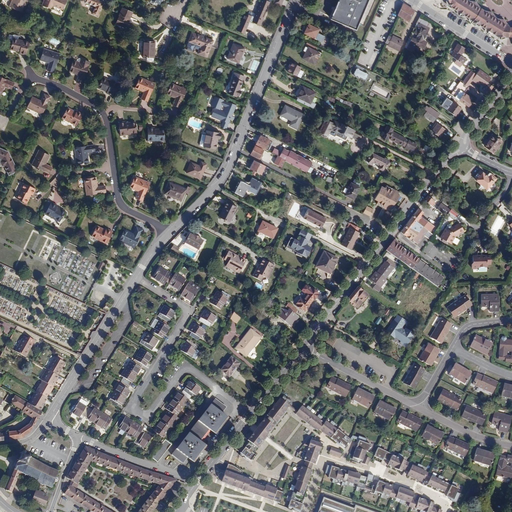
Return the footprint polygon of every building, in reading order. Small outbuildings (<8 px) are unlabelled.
[(27,3),(28,0),(11,0),(9,7),(21,12),(24,5),(25,3),(27,3)] [(62,10),(66,0),(43,0),(42,5),(46,7),(47,6),(51,8),(52,8),(53,6),(62,10)] [(103,2),(98,0),(81,0),(82,1),(95,7),(92,14),(97,16),(103,2)] [(260,26),(270,0),(261,0),(256,13),(252,22),(260,26)] [(356,30),(368,0),(338,0),(338,2),(332,15),(331,19),(356,30)] [(480,10),(478,7),(474,4),(473,6),(468,2),(468,1),(467,0),(446,0),(449,4),(469,18),(470,17),(473,20),(480,10)] [(480,10),(477,2),(469,0),(468,1),(468,2),(473,6),(474,4),(478,7),(480,10)] [(409,22),(415,11),(403,4),(398,15),(409,22)] [(126,28),(132,13),(122,9),(116,24),(126,28)] [(477,22),(483,12),(480,10),(473,20),(477,22)] [(511,32),(504,27),(505,25),(496,19),(495,20),(489,16),(490,15),(487,13),(483,12),(477,22),(480,24),(480,25),(497,37),(500,37),(504,37),(508,37),(511,32)] [(496,19),(492,12),(483,12),(487,13),(490,15),(489,16),(495,20),(496,19)] [(244,34),(249,21),(252,16),(244,13),(237,31),(244,34)] [(423,40),(429,28),(425,26),(427,22),(422,19),(414,33),(417,35),(415,39),(412,38),(410,42),(407,41),(404,48),(412,52),(415,46),(423,49),(426,42),(423,40)] [(511,32),(504,21),(496,19),(505,25),(504,27),(511,32)] [(318,33),(319,30),(308,24),(304,33),(321,42),(324,36),(318,33)] [(511,30),(511,32),(508,37),(504,37),(500,37),(497,37),(510,41),(511,42),(511,30)] [(211,47),(213,41),(192,33),(188,42),(200,47),(199,50),(197,54),(212,60),(218,49),(211,47)] [(26,55),(29,42),(17,39),(18,37),(9,35),(8,40),(12,41),(10,50),(19,52),(19,54),(26,55)] [(398,51),(403,41),(392,36),(392,37),(389,36),(386,43),(389,44),(388,46),(398,51)] [(154,58),(155,42),(143,41),(142,57),(147,57),(153,58),(154,58)] [(317,48),(303,41),(298,51),(304,55),(305,52),(303,51),(305,47),(315,52),(315,51),(317,48)] [(200,47),(188,42),(186,48),(190,50),(192,47),(199,50),(200,47)] [(238,63),(244,49),(233,44),(227,58),(238,63)] [(461,56),(463,53),(465,49),(457,44),(452,52),(453,52),(451,56),(462,65),(466,59),(461,56)] [(320,57),(322,54),(315,51),(315,52),(305,47),(303,51),(305,52),(304,55),(302,59),(314,65),(318,56),(320,57)] [(53,72),(59,54),(44,49),(40,60),(49,63),(47,70),(53,72)] [(76,62),(73,61),(69,72),(78,75),(76,82),(83,84),(88,66),(90,62),(81,59),(79,63),(76,62)] [(256,73),(259,61),(252,60),(250,72),(256,73)] [(303,72),(300,70),(301,68),(291,62),(289,66),(290,66),(287,72),(300,78),(303,72)] [(365,81),(368,74),(356,68),(352,74),(365,81)] [(491,79),(479,70),(476,75),(488,83),(491,79)] [(239,90),(242,82),(243,83),(245,78),(233,73),(231,78),(234,79),(228,93),(236,97),(237,95),(240,96),(241,92),(239,90)] [(488,83),(476,75),(472,81),(477,85),(479,83),(485,88),(481,93),(486,96),(493,87),(492,87),(488,83)] [(11,89),(13,83),(0,77),(0,94),(0,95),(4,86),(11,89)] [(467,87),(472,81),(466,77),(461,83),(467,87)] [(112,96),(117,84),(102,78),(98,88),(107,92),(106,93),(112,96)] [(147,101),(154,84),(140,78),(135,89),(144,92),(141,99),(147,101)] [(464,93),(466,90),(467,89),(468,87),(467,87),(461,83),(459,81),(450,94),(467,107),(471,102),(469,101),(471,98),(464,93)] [(179,107),(186,90),(171,83),(167,94),(175,98),(173,105),(179,107)] [(310,104),(315,93),(302,86),(301,90),(297,97),(310,104)] [(42,115),(50,97),(44,94),(41,101),(32,97),(27,108),(42,115)] [(455,117),(461,109),(453,102),(447,110),(455,117)] [(231,116),(235,106),(228,103),(224,113),(215,109),(212,117),(223,121),(228,123),(230,119),(234,121),(235,118),(231,116)] [(297,129),(303,115),(285,106),(281,115),(292,121),(290,126),(297,129)] [(76,126),(82,114),(76,111),(75,113),(68,108),(62,118),(76,126)] [(439,114),(430,108),(427,112),(436,118),(439,114)] [(433,123),(436,118),(427,112),(427,111),(423,116),(433,123)] [(228,123),(223,121),(221,128),(227,131),(229,124),(228,123)] [(361,135),(333,121),(329,129),(337,133),(337,131),(351,138),(352,138),(358,141),(359,140),(360,139),(361,138),(360,137),(361,135)] [(136,133),(135,122),(126,123),(125,122),(119,123),(120,136),(136,133)] [(447,132),(437,124),(434,128),(431,131),(440,138),(444,133),(446,134),(447,132)] [(414,143),(391,132),(393,129),(386,126),(383,132),(381,131),(379,135),(381,136),(380,137),(387,140),(388,138),(403,146),(403,145),(405,147),(405,148),(409,150),(409,149),(413,150),(416,145),(415,144),(414,143)] [(164,141),(164,129),(154,129),(154,128),(148,128),(148,141),(164,141)] [(215,149),(217,138),(219,139),(220,134),(207,131),(206,137),(202,136),(201,141),(201,144),(202,146),(215,149)] [(494,153),(502,142),(493,135),(484,146),(494,153)] [(265,150),(269,140),(260,136),(255,145),(265,150)] [(88,163),(87,153),(94,152),(93,145),(75,148),(77,164),(88,163)] [(259,159),(263,151),(255,146),(250,154),(259,159)] [(14,169),(7,151),(0,147),(0,158),(0,159),(0,163),(1,166),(4,167),(5,167),(6,170),(5,170),(7,176),(12,174),(14,169)] [(312,162),(290,151),(290,152),(284,149),(282,153),(287,156),(285,160),(308,171),(312,162)] [(45,164),(49,156),(39,151),(31,165),(49,174),(52,168),(45,164)] [(388,162),(372,153),(365,160),(371,165),(374,162),(380,166),(379,169),(383,171),(386,165),(388,162)] [(281,167),(285,161),(285,160),(279,157),(278,156),(274,164),(281,167)] [(308,171),(285,160),(285,161),(307,172),(308,171)] [(261,175),(265,166),(254,161),(250,169),(253,171),(251,174),(255,176),(256,173),(261,175)] [(200,179),(205,168),(199,166),(190,162),(186,173),(200,179)] [(487,190),(496,179),(489,173),(487,175),(486,175),(485,175),(484,174),(484,173),(480,170),(476,175),(477,176),(474,180),(480,185),(480,187),(482,188),(484,188),(487,190)] [(142,201),(149,183),(135,177),(130,188),(139,192),(136,198),(142,201)] [(105,193),(104,186),(97,187),(96,178),(93,178),(87,179),(84,179),(86,195),(105,193)] [(256,195),(262,183),(252,178),(250,182),(250,183),(249,186),(243,183),(241,181),(234,193),(242,197),(246,190),(256,195)] [(188,194),(191,188),(187,187),(186,190),(169,183),(165,194),(181,201),(185,193),(188,194)] [(354,200),(360,187),(351,183),(344,195),(354,200)] [(27,203),(31,195),(32,196),(35,189),(23,184),(16,198),(27,203)] [(397,195),(391,192),(393,190),(386,186),(385,188),(381,187),(374,200),(378,202),(376,204),(383,208),(385,205),(390,208),(391,209),(400,197),(397,195)] [(435,203),(432,201),(430,200),(431,198),(428,196),(425,200),(433,206),(435,203)] [(229,223),(237,207),(227,202),(219,217),(229,223)] [(59,222),(65,211),(57,207),(58,206),(51,203),(45,214),(59,222)] [(449,212),(450,210),(441,203),(437,209),(444,215),(446,216),(447,214),(449,212)] [(370,217),(373,211),(366,207),(363,213),(370,217)] [(458,213),(451,208),(450,210),(449,212),(456,216),(458,213)] [(326,219),(307,209),(303,218),(321,228),(326,219)] [(378,217),(387,221),(389,217),(385,215),(387,211),(382,209),(378,217)] [(429,231),(433,226),(420,216),(423,212),(418,209),(400,231),(417,244),(428,230),(429,231)] [(489,232),(497,236),(505,220),(497,216),(489,232)] [(273,239),(277,229),(262,222),(257,232),(273,239)] [(351,250),(359,233),(357,232),(359,228),(349,223),(347,227),(349,229),(341,245),(351,250)] [(462,225),(454,228),(450,227),(446,228),(440,240),(442,242),(441,243),(445,246),(446,244),(450,246),(456,237),(465,234),(462,225)] [(106,244),(112,232),(105,228),(104,230),(97,226),(92,237),(106,244)] [(134,248),(142,230),(136,227),(133,234),(124,230),(119,240),(134,248)] [(304,240),(307,233),(301,230),(298,237),(300,239),(299,242),(295,240),(291,248),(297,252),(296,253),(302,256),(306,258),(309,253),(307,252),(309,248),(305,246),(307,242),(304,240)] [(198,251),(202,243),(199,241),(199,239),(194,237),(193,237),(189,235),(185,244),(198,251)] [(444,278),(418,260),(419,259),(399,245),(400,244),(398,242),(400,239),(397,236),(386,250),(412,269),(416,272),(419,274),(437,287),(438,286),(444,278)] [(239,273),(245,262),(238,258),(239,257),(228,252),(224,260),(228,262),(226,266),(239,273)] [(330,274),(338,259),(324,252),(316,267),(330,274)] [(490,265),(490,259),(486,259),(486,257),(477,257),(477,256),(472,256),(472,263),(470,264),(470,267),(472,269),(475,269),(477,266),(486,266),(486,265),(490,265)] [(385,279),(394,268),(393,267),(395,264),(388,259),(386,262),(385,261),(376,273),(385,279)] [(267,279),(274,266),(264,260),(260,266),(259,265),(252,277),(261,281),(263,277),(267,279)] [(164,285),(171,274),(160,267),(153,278),(164,285)] [(380,288),(386,280),(385,279),(376,273),(375,272),(369,280),(375,284),(373,288),(379,292),(381,289),(380,288)] [(179,291),(186,279),(175,273),(168,284),(179,291)] [(448,281),(444,278),(438,286),(442,289),(448,281)] [(191,302),(198,290),(191,286),(192,284),(189,282),(181,295),(191,302)] [(301,291),(307,295),(309,297),(314,300),(315,301),(318,300),(320,298),(320,295),(320,293),(307,283),(301,291)] [(357,309),(368,295),(358,286),(347,301),(351,303),(350,304),(357,309)] [(221,309),(229,296),(222,291),(220,293),(217,291),(210,302),(221,309)] [(454,317),(471,305),(465,295),(447,307),(454,317)] [(498,311),(498,295),(481,295),(481,305),(485,305),(485,306),(489,306),(489,311),(498,311)] [(310,306),(309,306),(314,300),(309,297),(308,299),(306,297),(303,301),(300,299),(294,306),(302,311),(302,310),(305,312),(310,306)] [(107,313),(111,306),(107,303),(102,310),(107,313)] [(297,310),(289,304),(286,308),(288,309),(294,314),(297,310)] [(169,323),(175,313),(164,306),(158,316),(169,323)] [(291,327),(299,317),(294,314),(288,309),(287,311),(282,309),(280,307),(277,310),(279,312),(277,315),(291,327)] [(209,328),(216,317),(205,310),(199,321),(209,328)] [(236,323),(241,317),(234,312),(229,318),(236,323)] [(311,322),(304,316),(301,319),(308,325),(311,322)] [(406,346),(414,334),(407,329),(405,332),(400,329),(404,323),(407,324),(408,322),(397,316),(386,332),(394,338),(395,337),(401,341),(401,342),(406,346)] [(440,343),(451,324),(441,319),(431,337),(440,343)] [(162,338),(169,328),(155,320),(151,327),(153,329),(152,332),(162,338)] [(198,341),(206,327),(203,324),(200,328),(193,324),(189,331),(191,333),(189,336),(198,341)] [(245,357),(261,338),(251,329),(246,336),(245,335),(235,349),(245,357)] [(152,351),(158,340),(147,333),(142,341),(141,340),(139,343),(152,351)] [(486,354),(491,344),(476,335),(471,345),(481,350),(481,352),(486,354)] [(23,339),(15,351),(25,357),(30,347),(31,348),(33,345),(35,341),(29,338),(29,339),(24,336),(23,339)] [(511,360),(511,340),(500,339),(498,359),(505,360),(507,360),(507,355),(505,355),(505,350),(511,350),(511,355),(510,356),(509,360),(511,360)] [(191,357),(198,347),(194,345),(187,340),(180,350),(191,357)] [(428,365),(434,355),(436,355),(439,350),(428,343),(419,359),(428,365)] [(145,366),(152,356),(141,349),(134,359),(143,365),(145,366)] [(59,371),(64,362),(55,357),(47,370),(48,370),(58,375),(60,371),(59,371)] [(229,377),(239,364),(231,357),(220,371),(229,377)] [(136,375),(143,365),(134,359),(132,363),(130,361),(125,369),(136,375)] [(465,383),(470,374),(460,368),(461,366),(456,363),(449,374),(465,383)] [(414,389),(424,370),(415,365),(404,383),(414,389)] [(129,386),(136,375),(125,369),(120,376),(123,378),(121,381),(129,386)] [(53,387),(59,376),(58,375),(48,370),(45,375),(44,375),(41,380),(42,381),(53,387)] [(492,392),(497,382),(477,373),(473,384),(492,392)] [(345,396),(350,386),(331,377),(326,386),(345,396)] [(50,393),(54,388),(53,387),(42,381),(36,392),(37,393),(46,398),(48,394),(49,393),(50,393)] [(130,391),(128,389),(129,386),(121,381),(114,392),(126,398),(130,391)] [(195,396),(201,389),(190,381),(189,383),(188,385),(183,391),(191,397),(193,394),(195,396)] [(511,398),(511,387),(510,387),(510,386),(504,384),(501,396),(511,398)] [(368,407),(373,398),(363,393),(364,391),(358,388),(353,399),(368,407)] [(183,407),(191,397),(183,391),(181,394),(178,392),(173,399),(183,407)] [(457,409),(462,400),(443,391),(438,400),(457,409)] [(121,406),(126,398),(114,392),(108,402),(117,407),(118,404),(121,406)] [(43,406),(47,398),(46,398),(37,393),(34,398),(33,397),(29,404),(41,411),(44,407),(43,406)] [(0,441),(21,438),(30,432),(43,411),(41,411),(29,404),(15,395),(11,403),(33,417),(29,425),(20,431),(9,432),(9,433),(2,434),(0,433),(0,441)] [(264,418),(256,429),(258,430),(260,429),(264,432),(263,433),(266,436),(278,420),(279,421),(283,417),(281,416),(288,407),(292,402),(283,396),(281,399),(280,398),(267,415),(268,417),(266,420),(264,418)] [(84,417),(89,409),(86,407),(88,403),(81,399),(72,413),(79,418),(81,415),(84,417)] [(183,407),(173,399),(165,409),(168,411),(176,417),(183,407)] [(200,441),(209,429),(214,433),(227,417),(221,413),(226,407),(215,399),(172,455),(181,463),(182,463),(187,457),(192,462),(205,445),(200,441)] [(390,420),(395,411),(384,405),(385,404),(380,401),(374,412),(390,420)] [(296,413),(295,414),(317,431),(319,429),(343,448),(347,443),(349,444),(351,440),(337,429),(337,430),(326,421),(324,423),(302,406),(297,411),(295,409),(294,411),(296,413)] [(482,425),(486,415),(466,406),(462,417),(482,425)] [(281,416),(283,417),(289,408),(288,407),(281,416)] [(95,424),(101,413),(94,408),(92,411),(89,409),(84,417),(95,424)] [(171,429),(178,419),(176,417),(168,411),(161,421),(171,429)] [(416,431),(421,421),(402,412),(397,421),(416,431)] [(507,433),(511,417),(494,412),(492,422),(496,423),(495,424),(500,425),(499,430),(507,433)] [(107,426),(111,421),(112,419),(101,413),(95,424),(105,430),(107,426)] [(126,433),(132,422),(125,417),(123,420),(120,418),(115,426),(126,433)] [(258,449),(279,421),(278,420),(266,436),(264,439),(257,448),(258,449)] [(164,438),(171,429),(161,421),(153,430),(164,438)] [(136,439),(141,431),(138,429),(140,426),(132,422),(126,433),(136,439)] [(438,444),(443,435),(432,429),(433,428),(427,425),(422,436),(438,444)] [(145,448),(152,437),(141,431),(136,439),(134,443),(137,445),(137,444),(145,448)] [(257,448),(264,439),(254,432),(247,440),(249,442),(241,453),(239,455),(242,458),(243,457),(249,462),(255,455),(253,453),(257,448)] [(367,439),(359,436),(357,440),(359,440),(351,461),(359,464),(360,462),(367,465),(369,460),(363,458),(366,451),(368,452),(370,444),(365,442),(367,439)] [(464,456),(469,446),(450,437),(445,447),(464,456)] [(309,447),(304,460),(315,464),(319,451),(320,451),(323,443),(312,438),(311,440),(309,445),(305,443),(304,445),(309,447)] [(328,452),(339,456),(341,451),(330,446),(328,452)] [(151,511),(176,480),(151,472),(135,466),(86,447),(67,478),(72,480),(77,483),(78,481),(91,461),(160,484),(157,489),(141,509),(138,511),(111,511),(76,489),(70,485),(64,494),(93,511),(151,511)] [(378,447),(374,456),(383,460),(384,459),(390,462),(388,465),(401,471),(402,468),(408,471),(406,475),(421,481),(423,478),(429,480),(427,484),(444,492),(445,489),(448,491),(446,496),(451,498),(450,500),(456,503),(460,494),(457,492),(458,488),(431,476),(432,475),(412,465),(412,464),(392,455),(393,454),(378,447)] [(164,453),(158,448),(156,452),(162,457),(164,453)] [(491,466),(494,455),(482,452),(483,450),(477,449),(473,460),(491,466)] [(15,468),(14,468),(13,469),(15,469),(6,490),(12,493),(17,480),(19,473),(20,473),(20,474),(21,474),(22,474),(22,473),(24,474),(24,476),(25,476),(26,475),(27,475),(25,478),(27,479),(28,477),(29,478),(29,477),(33,478),(32,479),(33,480),(34,479),(37,480),(36,483),(37,484),(37,483),(42,485),(43,486),(43,485),(49,487),(52,488),(53,484),(54,485),(54,484),(54,483),(54,482),(55,483),(56,482),(57,481),(57,480),(58,479),(57,478),(56,477),(56,476),(57,476),(57,475),(58,471),(59,471),(59,470),(58,470),(51,468),(52,466),(51,466),(50,467),(46,465),(46,464),(45,463),(45,464),(39,461),(40,460),(39,459),(38,461),(32,457),(30,456),(31,455),(30,454),(29,455),(26,454),(26,453),(26,452),(25,451),(23,451),(22,452),(22,453),(20,452),(20,453),(21,454),(15,468)] [(511,478),(511,458),(510,462),(511,462),(511,465),(511,468),(504,466),(505,461),(508,462),(509,458),(508,457),(501,456),(496,475),(511,478)] [(223,478),(221,482),(249,492),(262,497),(264,491),(266,492),(264,497),(279,503),(283,492),(276,490),(277,489),(266,485),(265,487),(251,482),(252,480),(241,476),(241,474),(242,472),(236,467),(228,464),(223,478)] [(282,478),(286,480),(291,467),(287,465),(282,478)] [(328,478),(342,482),(341,485),(344,486),(345,482),(344,485),(347,485),(348,482),(357,485),(356,491),(358,492),(359,488),(365,489),(370,492),(369,493),(372,494),(373,491),(380,493),(379,497),(381,498),(382,494),(395,499),(395,498),(400,499),(399,503),(403,505),(405,501),(409,503),(408,506),(415,509),(415,508),(420,510),(419,511),(424,511),(425,511),(434,511),(436,508),(432,507),(434,503),(419,498),(418,501),(411,499),(414,492),(400,487),(398,492),(392,489),(393,486),(378,481),(376,487),(373,485),(371,490),(365,487),(367,480),(373,482),(374,476),(368,474),(367,477),(360,475),(360,474),(358,474),(358,472),(350,469),(350,471),(348,471),(339,469),(339,468),(327,465),(325,473),(329,474),(328,478)] [(306,486),(312,470),(302,466),(297,480),(298,480),(290,499),(291,500),(288,506),(289,507),(288,509),(292,510),(297,511),(299,511),(302,504),(302,503),(308,487),(306,486)] [(265,487),(266,485),(241,474),(241,476),(252,480),(251,482),(265,487)] [(76,489),(80,483),(78,481),(77,483),(72,480),(69,485),(70,485),(76,489)] [(33,501),(42,505),(45,506),(46,505),(48,498),(49,497),(46,496),(46,494),(36,490),(32,500),(34,500),(33,501)] [(375,511),(355,505),(354,508),(324,497),(318,511),(375,511)]
